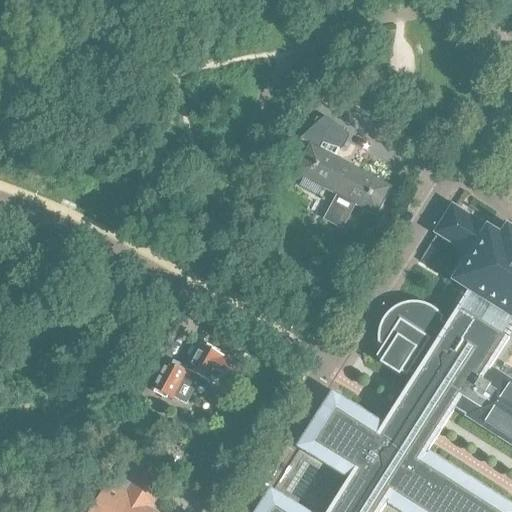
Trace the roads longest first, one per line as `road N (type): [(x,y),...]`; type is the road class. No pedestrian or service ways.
road 1 (residential): [(0,200),(95,240),(324,366)]
road 2 (residential): [(511,72),(324,366)]
road 3 (residential): [(233,511),(324,366)]
